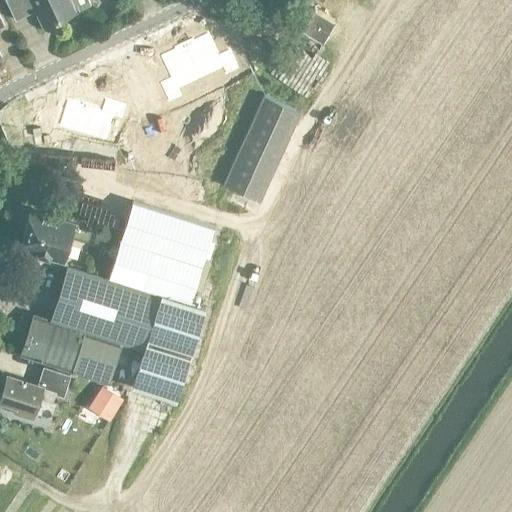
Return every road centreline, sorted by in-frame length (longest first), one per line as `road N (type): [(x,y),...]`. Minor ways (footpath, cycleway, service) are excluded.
road 1 (unknown): [(135,511),(170,465),(295,187),(398,0)]
road 2 (unclassified): [(0,97),(200,0)]
road 3 (track): [(430,511),(511,391)]
